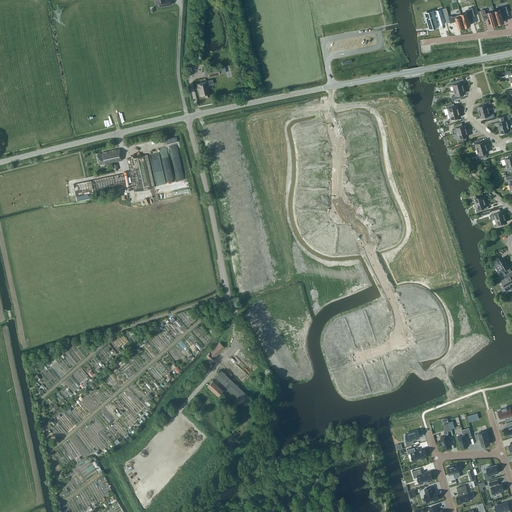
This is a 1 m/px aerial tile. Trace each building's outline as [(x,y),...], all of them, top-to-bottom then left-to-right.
[(503,8),(494,11),(498,23),(504,22),(501,14),(504,14),(508,13),(506,6),(502,7),(503,8)] [(469,11),(461,14),(464,27),(470,25),(468,17),(471,17),(475,16),(472,7),(468,8),(469,11)] [(484,9),(481,10),(483,20),(487,19),(487,18),(490,18),(492,25),(498,23),(494,11),(486,13),(484,9)] [(433,11),(425,14),(429,28),(438,26),(435,18),(438,17),(438,18),(443,16),(441,10),(436,11),(437,12),(434,13),(433,11)] [(452,15),(448,16),(450,23),(454,22),(457,21),(459,28),(464,27),(461,14),(452,16),(452,15)] [(452,85),(454,90),(463,87),(462,82),(463,81),(462,78),(450,82),(451,85),(452,85)] [(207,82),(197,84),(198,87),(199,91),(200,95),(200,96),(204,95),(205,96),(210,95),(207,86),(208,86),(208,85),(213,84),(212,79),(207,81),(207,82)] [(465,93),(463,87),(454,90),(455,96),(451,97),(452,100),(461,97),(461,94),(465,93)] [(477,106),(479,112),(488,109),(487,104),(490,103),(489,100),(483,101),(484,105),(477,106)] [(447,108),(449,114),(458,111),(457,105),(452,106),(452,103),(445,105),(446,109),(447,108)] [(488,109),(479,112),(480,117),(487,115),(488,119),(494,117),(493,113),(490,114),(488,109)] [(460,116),(458,111),(449,114),(450,119),(449,119),(450,122),(457,120),(456,117),(460,116)] [(496,122),(498,128),(508,125),(510,124),(508,119),(510,119),(509,115),(498,118),(499,121),(496,122)] [(453,134),(457,133),(466,131),(465,125),(460,126),(459,123),(453,125),(454,128),(452,128),(453,134)] [(510,124),(508,125),(498,128),(500,133),(506,131),(507,134),(511,132),(511,128),(511,129),(510,124)] [(468,136),(466,131),(457,133),(458,138),(457,139),(458,142),(464,140),(464,137),(468,136)] [(360,136),(347,140),(348,146),(359,143),(358,140),(361,139),(360,136)] [(475,144),(477,149),(486,147),(485,141),(480,142),(479,139),(473,141),(474,144),(475,144)] [(359,143),(348,146),(350,152),(364,148),(363,145),(360,146),(359,143)] [(320,146),(306,149),(308,156),(313,155),(314,161),(326,159),(325,150),(321,151),(320,146)] [(488,152),(486,147),(477,149),(478,154),(477,155),(478,158),(484,156),(483,153),(488,152)] [(104,163),(104,164),(122,160),(119,149),(102,153),(102,154),(96,155),(98,164),(104,163)] [(502,165),(506,164),(511,162),(511,156),(510,157),(509,154),(503,156),(504,159),(501,160),(502,165)] [(127,159),(134,192),(154,187),(147,155),(127,159)] [(364,162),(350,166),(352,172),(363,169),(362,166),(365,165),(364,162)] [(363,169),(352,172),(354,178),(367,174),(367,171),(364,172),(363,169)] [(318,170),(309,170),(309,174),(312,174),(313,182),(326,182),(325,173),(318,173),(318,170)] [(73,184),(76,196),(88,194),(125,186),(122,174),(73,184)] [(375,186),(362,190),(364,196),(374,193),(373,190),(376,189),(375,186)] [(307,191),(307,195),(309,195),(308,203),(308,204),(323,205),(323,196),(316,195),(316,192),(307,191)] [(374,193),(364,196),(365,202),(379,198),(378,195),(375,196),(374,193)] [(473,198),(475,204),(484,201),(483,195),(479,197),(478,193),(473,195),(471,195),(472,199),(473,198)] [(484,201),(475,204),(476,209),(475,209),(476,212),(488,209),(487,206),(486,206),(484,201)] [(498,209),(492,211),(492,214),(490,215),(492,220),(495,219),(505,216),(503,211),(499,212),(498,209)] [(380,212),(367,216),(369,222),(379,219),(378,215),(381,215),(380,212)] [(495,225),(496,228),(503,226),(502,223),(506,222),(505,216),(495,219),(497,224),(495,225)] [(379,219),(369,222),(371,228),(384,224),(383,221),(380,222),(379,219)] [(381,237),(375,239),(377,246),(390,241),(387,232),(380,234),(381,237)] [(503,258),(500,260),(498,257),(492,261),(495,267),(497,265),(500,269),(501,268),(502,270),(509,266),(503,258)] [(511,271),(499,278),(507,290),(511,287),(511,280),(510,276),(511,275),(511,271)] [(415,296),(402,299),(403,305),(414,302),(413,299),(416,298),(415,296)] [(414,302),(403,305),(405,312),(419,308),(418,305),(415,306),(414,302)] [(429,319),(416,322),(417,329),(428,325),(427,322),(430,321),(429,319)] [(428,325),(417,329),(419,335),(433,331),(432,328),(429,329),(428,325)] [(365,330),(356,333),(361,344),(369,342),(365,330)] [(215,357),(224,347),(220,342),(210,353),(209,352),(206,356),(212,361),(215,357)] [(216,377),(245,404),(250,398),(221,371),(216,377)] [(207,386),(218,396),(223,391),(212,381),(207,386)] [(505,417),(506,421),(511,419),(511,415),(511,414),(510,407),(506,408),(502,409),(503,410),(498,411),(500,418),(505,417)] [(477,412),(468,415),(469,420),(479,417),(477,412)] [(469,428),(461,430),(463,435),(458,436),(461,447),(469,445),(467,438),(471,436),(469,428)] [(440,437),(442,441),(441,441),(442,444),(443,444),(444,448),(451,446),(449,439),(450,439),(448,431),(444,432),(445,435),(440,437)] [(486,431),(478,433),(478,434),(475,434),(476,440),(479,439),(482,446),(490,444),(486,431)] [(409,443),(406,443),(407,448),(414,445),(413,442),(420,439),(418,432),(406,435),(409,443)] [(414,447),(406,450),(408,453),(411,453),(413,461),(426,457),(423,449),(415,451),(414,447)] [(457,464),(447,467),(449,474),(453,473),(454,478),(460,477),(459,471),(457,464)] [(498,473),(496,465),(486,468),(488,473),(484,474),(485,480),(492,478),(491,475),(498,473)] [(420,468),(412,471),(414,478),(418,477),(420,484),(433,480),(430,471),(421,474),(420,469),(420,468)] [(74,489),(83,483),(80,480),(83,478),(80,475),(77,477),(77,476),(74,478),(75,479),(71,482),(69,480),(65,482),(67,485),(67,486),(71,493),(76,491),(74,489)] [(498,483),(497,479),(489,482),(493,494),(494,494),(494,495),(500,494),(500,492),(504,491),(502,484),(499,485),(498,483)] [(458,493),(459,493),(459,496),(456,497),(458,504),(470,501),(465,485),(456,488),(458,493)] [(427,503),(439,499),(436,491),(433,492),(431,487),(424,489),(426,494),(424,495),(427,503)] [(496,511),(501,511),(502,511),(501,511),(503,511),(506,511),(510,510),(510,511),(510,510),(508,502),(495,506),(496,511)]
